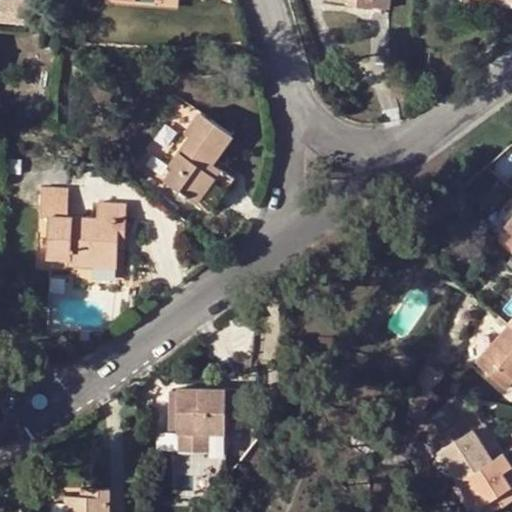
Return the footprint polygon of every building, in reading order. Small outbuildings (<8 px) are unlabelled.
[(0,17),(28,23),(31,0),(1,0),(0,6),(0,17)] [(233,132),(200,109),(184,133),(189,135),(169,165),(172,167),(165,178),(209,210),(234,175),(213,159),(233,132)] [(41,213),(50,213),(68,213),(69,187),(42,186),(41,213)] [(68,213),(50,213),(47,256),(72,256),(116,257),(117,242),(118,231),(125,232),(126,200),(97,200),(97,214),(68,213)] [(511,213),(505,222),(510,227),(503,237),(511,245),(511,213)] [(125,242),(125,232),(118,231),(117,242),(125,242)] [(116,264),(116,257),(72,256),(71,263),(116,264)] [(511,325),(509,323),(477,359),(505,384),(511,376),(511,325)] [(81,330),(82,339),(91,339),(91,329),(81,330)] [(425,359),(413,379),(420,381),(436,385),(445,370),(425,359)] [(436,385),(420,381),(411,397),(415,400),(425,405),(431,394),(436,385)] [(436,385),(431,394),(438,398),(443,389),(436,385)] [(179,429),(182,429),(206,429),(210,429),(226,429),(227,423),(243,423),(244,386),(179,387),(179,429)] [(425,405),(415,400),(409,410),(423,419),(429,408),(425,405)] [(439,433),(467,415),(463,409),(456,413),(448,400),(427,414),(439,433)] [(433,437),(459,478),(504,449),(495,434),(483,442),(473,425),(467,415),(439,433),(433,437)] [(484,418),(473,425),(483,442),(495,434),(484,418)] [(182,429),(179,429),(178,446),(210,447),(210,429),(206,429),(182,429)] [(504,449),(459,478),(477,505),(482,502),(486,507),(489,511),(511,496),(511,484),(502,469),(511,463),(504,449)] [(511,463),(502,469),(511,484),(511,463)] [(93,493),(93,486),(82,485),(81,494),(93,493)] [(68,494),(67,511),(109,511),(109,486),(93,486),(93,493),(81,494),(68,494)] [(60,511),(61,493),(47,494),(46,511),(60,511)]
